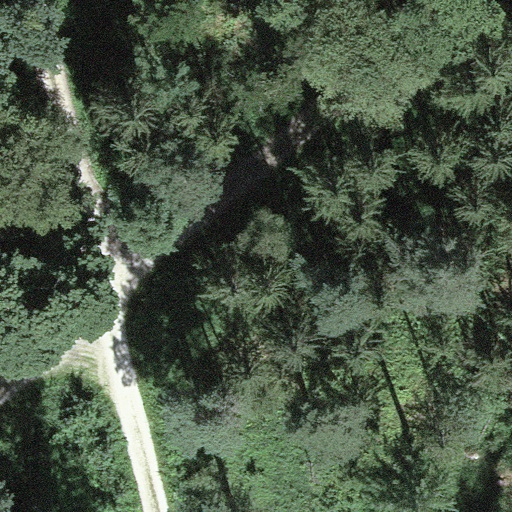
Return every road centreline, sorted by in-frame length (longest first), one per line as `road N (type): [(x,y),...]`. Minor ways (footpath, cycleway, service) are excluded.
road 1 (track): [(447,0),(90,291),(0,376)]
road 2 (track): [(141,511),(25,0)]
